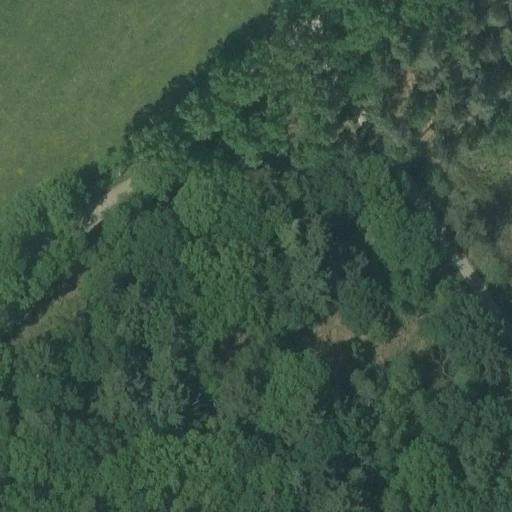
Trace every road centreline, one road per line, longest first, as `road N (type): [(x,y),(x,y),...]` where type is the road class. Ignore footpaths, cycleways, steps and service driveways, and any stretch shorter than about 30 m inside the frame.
road 1 (unclassified): [(511,336),(320,58),(316,25),(333,0)]
road 2 (track): [(316,25),(184,145),(0,268)]
